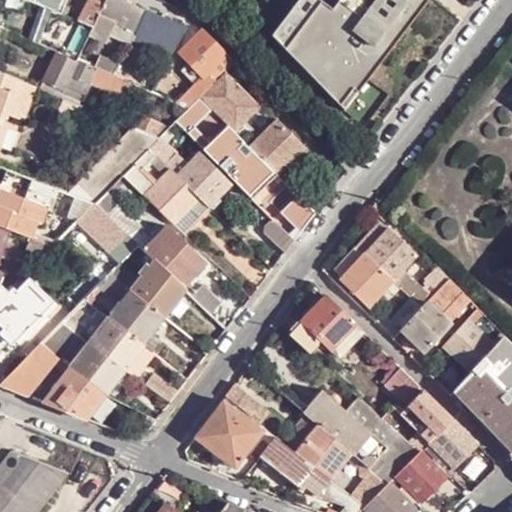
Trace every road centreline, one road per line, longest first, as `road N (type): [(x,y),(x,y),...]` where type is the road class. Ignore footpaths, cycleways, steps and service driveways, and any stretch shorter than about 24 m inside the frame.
road 1 (residential): [(305,265),(507,0)]
road 2 (residential): [(511,462),(305,265)]
road 3 (residential): [(157,459),(305,265)]
road 4 (residential): [(157,459),(0,395)]
road 5 (residential): [(285,511),(157,459)]
